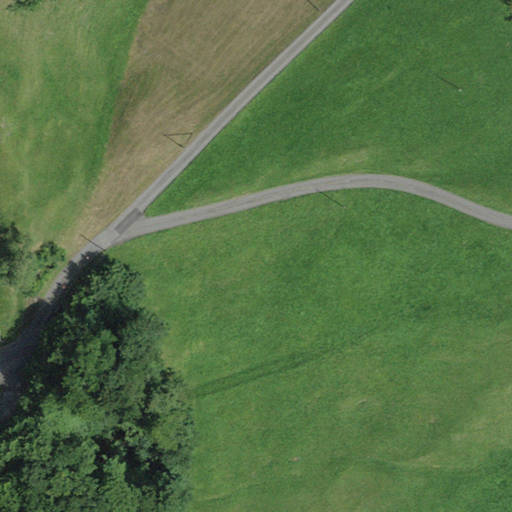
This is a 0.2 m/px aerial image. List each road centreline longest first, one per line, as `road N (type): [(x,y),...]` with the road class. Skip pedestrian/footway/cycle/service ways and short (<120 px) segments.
road 1 (unclassified): [(344,0),(65,274),(22,349),(0,357)]
road 2 (track): [(109,233),(360,179),(419,188),(511,221)]
